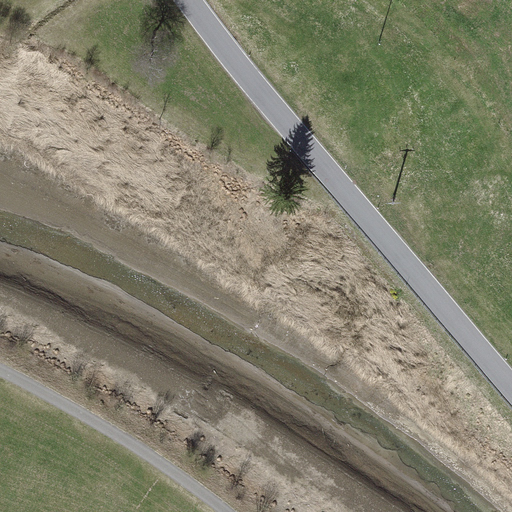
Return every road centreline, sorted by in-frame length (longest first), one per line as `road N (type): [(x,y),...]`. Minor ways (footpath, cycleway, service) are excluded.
road 1 (tertiary): [(511,382),(187,0)]
road 2 (residential): [(0,374),(151,459),(220,511)]
